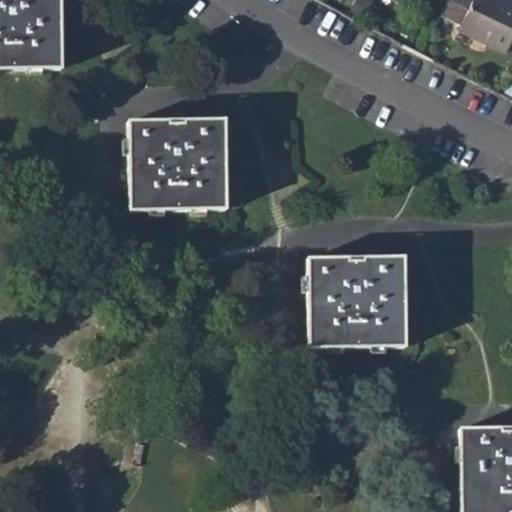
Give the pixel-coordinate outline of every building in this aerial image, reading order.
[(59,0),(0,0),(0,71),(60,70),(59,0)] [(447,0),(440,15),(461,26),(459,31),(505,55),(511,41),(511,6),(499,0),(447,0)] [(224,121),(126,123),(128,213),(225,211),(224,121)] [(402,259),(306,260),(307,350),(403,349),(402,259)] [(511,511),(511,428),(458,430),(458,511),(511,511)]
